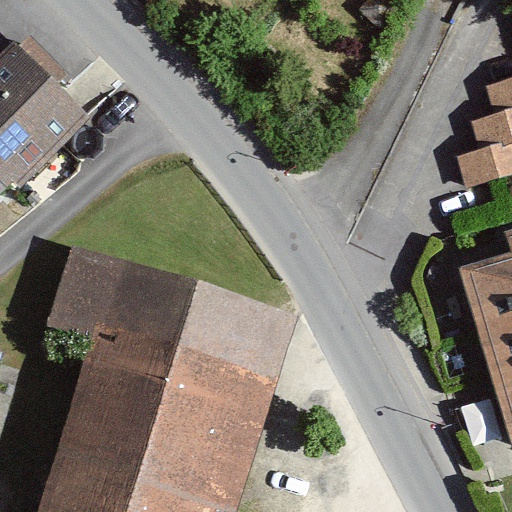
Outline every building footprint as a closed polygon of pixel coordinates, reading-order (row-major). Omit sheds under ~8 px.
[(0,189),(71,120),(0,48),(0,189)] [(511,92),(479,101),(487,133),(511,126),(511,92)] [(511,126),(487,133),(466,138),(474,169),(511,159),(511,126)] [(511,159),(474,169),(454,174),(462,204),(511,191),(511,159)] [(446,277),(501,468),(511,465),(511,229),(488,236),(496,263),(446,277)] [(222,511),(283,318),(55,246),(32,327),(69,337),(16,511),(222,511)]
